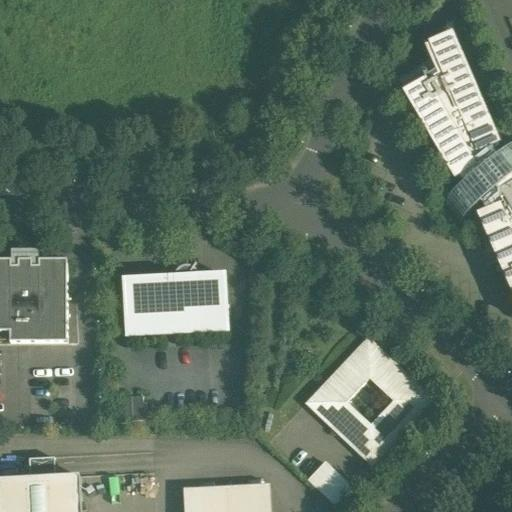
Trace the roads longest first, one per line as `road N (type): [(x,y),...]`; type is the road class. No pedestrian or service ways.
road 1 (unclassified): [(295,213),(234,200),(0,201)]
road 2 (unclassified): [(510,395),(348,248),(295,213)]
road 3 (unclassified): [(295,213),(360,46),(388,0)]
road 4 (residential): [(510,395),(403,511)]
